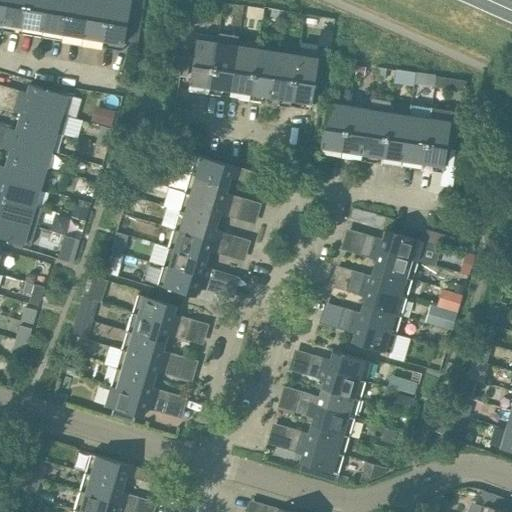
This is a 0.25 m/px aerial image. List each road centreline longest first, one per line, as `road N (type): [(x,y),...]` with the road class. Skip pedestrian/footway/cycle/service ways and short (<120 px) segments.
road 1 (unclassified): [(511,479),(480,467),(455,470),(351,500),(215,463)]
road 2 (unclassified): [(215,463),(0,403)]
road 3 (residential): [(227,423),(204,418),(241,302),(269,295)]
road 4 (residential): [(269,295),(285,326),(253,430),(227,423)]
road 5 (residential): [(300,184),(290,221),(310,225),(298,271),(279,268),(269,295)]
road 6 (track): [(455,214),(466,111),(486,68)]
road 7 (residential): [(300,184),(284,170),(278,136),(189,120)]
road 8 (residential): [(440,198),(300,184)]
